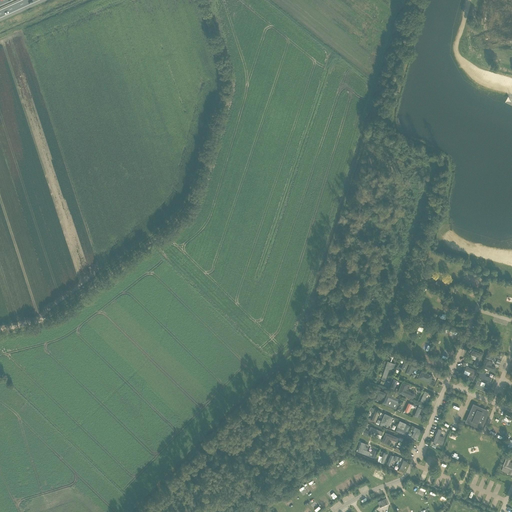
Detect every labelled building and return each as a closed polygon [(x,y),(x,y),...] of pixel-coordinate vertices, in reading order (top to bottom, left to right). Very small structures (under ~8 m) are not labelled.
[(494,286),(502,289),(504,284),(496,281),(494,286)] [(489,287),(487,293),(495,296),(497,290),(489,287)] [(448,337),(454,339),(456,331),(451,329),(448,337)] [(473,364),(478,366),(483,354),(473,349),(470,357),(476,359),(473,364)] [(500,358),(502,353),(489,349),(483,367),(495,371),(497,366),(492,365),(493,362),(490,361),(492,355),(500,358)] [(405,370),(409,361),(405,359),(401,368),(405,370)] [(381,379),(386,380),(389,369),(393,370),(395,363),(388,361),(381,379)] [(410,362),(407,373),(411,374),(413,369),(417,371),(419,365),(410,362)] [(473,382),(477,369),(466,366),(464,373),(469,375),(468,380),(473,382)] [(421,370),(418,379),(434,384),(436,380),(432,379),(433,374),(421,370)] [(407,389),(409,384),(404,381),(399,392),(413,398),(415,393),(407,389)] [(374,399),(382,402),(386,392),(378,389),(374,399)] [(425,390),(421,400),(424,401),(429,392),(425,390)] [(396,408),(400,399),(387,393),(383,403),(396,408)] [(414,415),(418,417),(423,407),(418,405),(414,415)] [(474,406),(466,422),(480,428),(487,412),(481,409),(474,406)] [(376,410),(372,419),(376,421),(380,412),(376,410)] [(388,426),(393,416),(385,413),(380,423),(388,426)] [(502,423),(508,425),(511,417),(505,414),(502,423)] [(395,431),(407,435),(411,425),(400,420),(395,431)] [(382,434),(383,430),(371,426),(369,430),(382,434)] [(440,435),(443,429),(439,428),(434,441),(443,445),(446,437),(440,435)] [(382,442),(390,445),(392,439),(398,441),(399,437),(386,432),(382,442)] [(370,455),(371,451),(367,450),(369,444),(361,441),(358,451),(370,455)] [(502,470),(511,473),(511,464),(511,460),(511,458),(507,457),(502,470)] [(404,459),(400,469),(404,470),(408,461),(404,459)] [(336,463),(341,469),(344,467),(340,461),(336,463)] [(333,467),(327,469),(330,476),(336,473),(333,467)] [(326,471),(320,474),(322,479),(328,476),(326,471)] [(300,488),(303,496),(308,493),(305,486),(300,488)] [(387,497),(378,501),(380,506),(389,503),(387,497)] [(277,511),(282,508),(278,502),(273,505),(277,511)]
